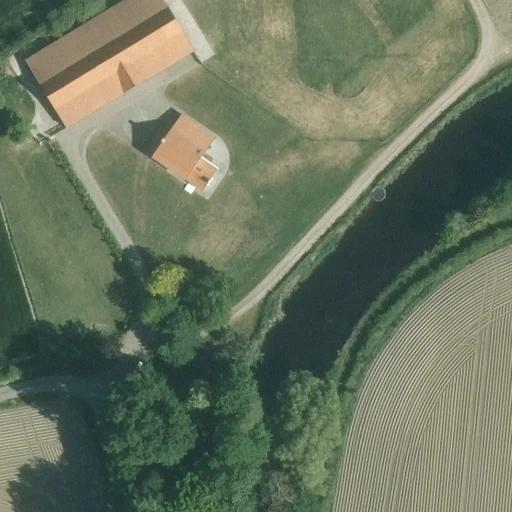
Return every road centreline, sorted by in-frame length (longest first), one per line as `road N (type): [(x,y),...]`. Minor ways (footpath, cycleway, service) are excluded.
road 1 (track): [(139,340),(209,328),(264,287),(481,65),(487,19),(475,0)]
road 2 (unclassified): [(150,511),(128,484),(97,398),(55,382),(0,394)]
